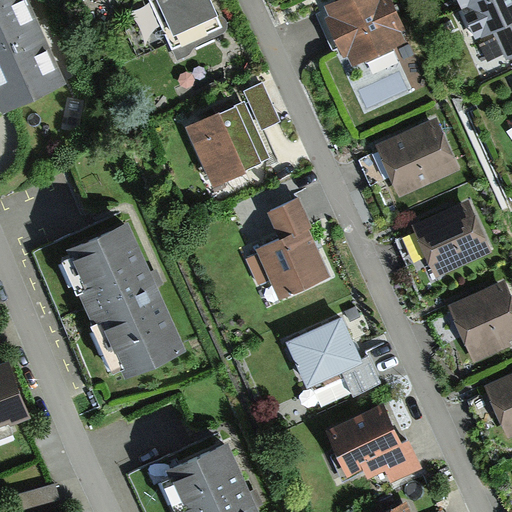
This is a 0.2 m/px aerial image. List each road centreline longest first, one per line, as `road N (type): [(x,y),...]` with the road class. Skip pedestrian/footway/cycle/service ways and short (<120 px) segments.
road 1 (residential): [(249,0),(479,511)]
road 2 (residential): [(0,252),(108,511)]
